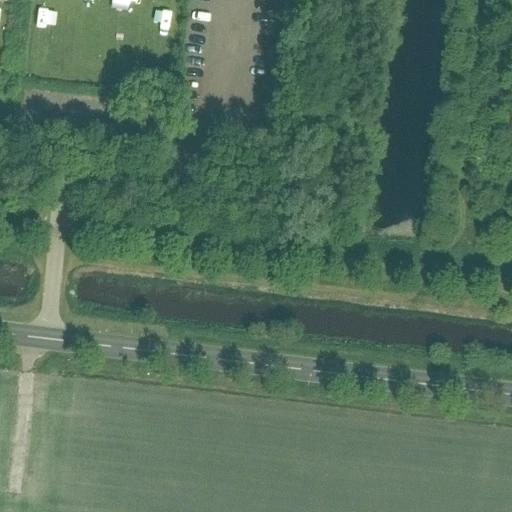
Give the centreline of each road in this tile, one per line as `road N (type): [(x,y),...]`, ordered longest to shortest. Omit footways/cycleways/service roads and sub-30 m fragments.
road 1 (track): [(13,489),(25,375),(45,325),(68,191),(76,183),(174,179),(206,142),(224,86)]
road 2 (tertiary): [(511,397),(0,335)]
